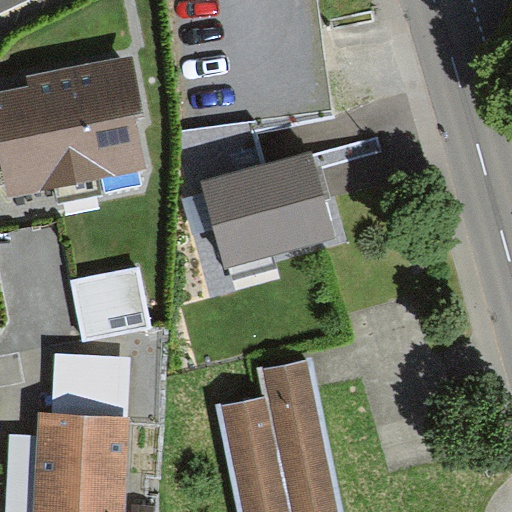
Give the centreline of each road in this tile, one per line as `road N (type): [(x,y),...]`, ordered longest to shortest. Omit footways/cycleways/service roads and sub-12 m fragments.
road 1 (primary): [(511,273),(430,0)]
road 2 (residential): [(0,358),(23,342),(37,312),(24,231)]
